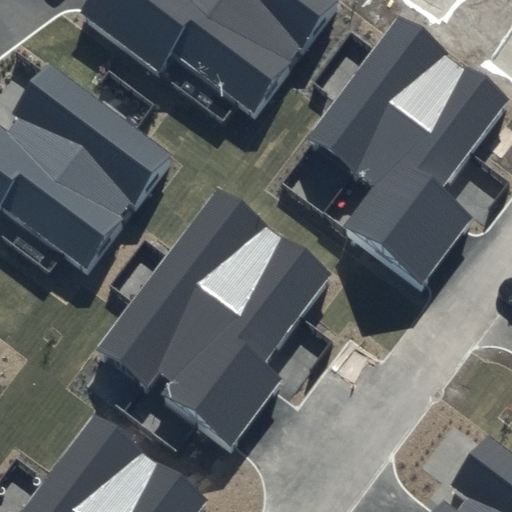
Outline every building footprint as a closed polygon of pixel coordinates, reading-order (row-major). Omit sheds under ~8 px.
[(339,0),(91,0),(80,15),(158,73),(173,53),(255,114),(339,0)] [(408,0),(440,24),(458,0),(408,0)] [(396,24),(313,139),(377,185),(344,230),(421,286),(474,213),(445,191),(508,105),(396,24)] [(511,32),(491,60),(511,75),(511,32)] [(169,156),(57,71),(9,133),(0,126),(0,215),(7,206),(85,266),(169,156)] [(213,189),(93,353),(146,392),(157,378),(169,386),(160,398),(230,449),(287,371),(269,358),(331,274),(213,189)] [(94,409),(17,511),(197,511),(211,494),(94,409)] [(511,511),(511,451),(490,435),(450,487),(464,498),(456,509),(444,500),(434,511),(511,511)]
